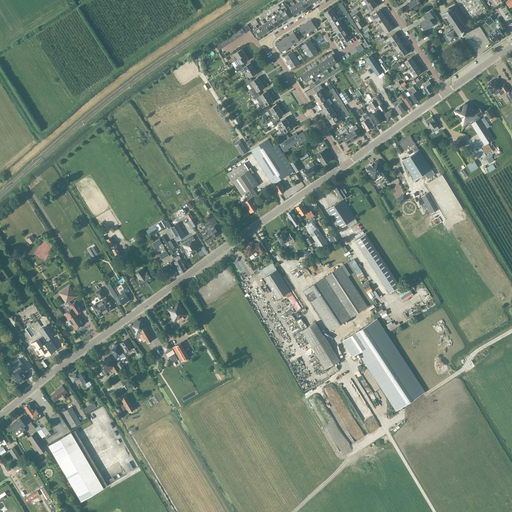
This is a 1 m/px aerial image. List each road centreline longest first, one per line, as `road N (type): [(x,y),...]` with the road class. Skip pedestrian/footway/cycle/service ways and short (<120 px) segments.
road 1 (tertiary): [(0,416),(345,164)]
road 2 (tertiary): [(345,164),(445,91)]
